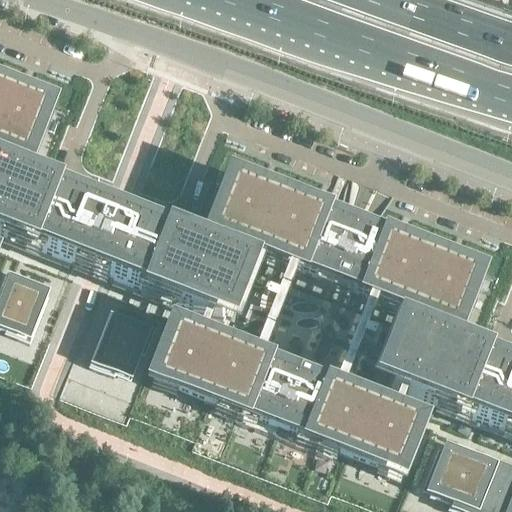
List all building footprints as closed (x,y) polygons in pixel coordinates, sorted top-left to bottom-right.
[(35,127),(40,114),(0,98),(0,156),(29,167),(43,131),(35,127)] [(183,134),(191,115),(164,103),(155,123),(183,134)] [(224,328),(244,278),(112,226),(19,190),(0,183),(0,240),(90,276),(224,328)] [(469,282),(241,192),(235,206),(227,203),(213,240),(458,335),(472,299),(464,295),(469,282)] [(0,302),(3,303),(0,310),(0,332),(6,335),(4,339),(29,348),(47,303),(42,301),(43,298),(23,290),(25,285),(23,285),(22,286),(10,281),(10,280),(8,279),(0,300),(0,302)] [(107,326),(89,372),(113,381),(115,378),(128,383),(139,356),(142,358),(151,335),(149,334),(149,335),(136,330),(136,329),(135,328),(133,333),(113,325),(111,328),(107,326)] [(420,432),(175,337),(160,373),(169,377),(167,382),(179,387),(175,395),(380,475),(383,467),(395,471),(397,466),(405,469),(420,432)] [(511,383),(409,343),(389,394),(511,441),(511,383)] [(82,401),(83,388),(67,387),(66,400),(82,401)] [(438,456),(423,494),(436,500),(435,503),(455,511),(454,511),(455,511),(475,462),(474,462),(473,465),(456,459),(458,456),(456,455),(455,458),(446,455),(445,458),(438,456)] [(475,462),(455,511),(494,511),(507,481),(501,478),(501,477),(492,473),(494,470),(492,469),(491,472),(474,466),(476,463),(475,462)] [(37,475),(31,490),(40,494),(46,479),(37,475)] [(511,511),(511,482),(507,481),(494,511),(511,511)]
